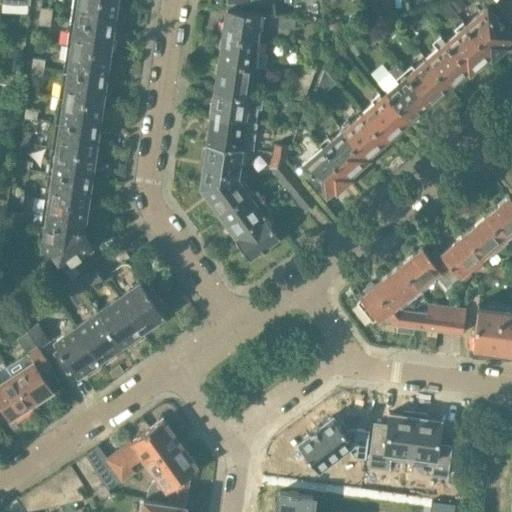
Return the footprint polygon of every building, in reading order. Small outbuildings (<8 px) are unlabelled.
[(70,21),(110,27),(112,15),(116,16),(118,1),(114,1),(107,0),(77,0),(76,8),(72,8),(70,21)] [(458,13),(466,5),(461,0),(449,0),(447,1),(458,13)] [(448,17),(455,11),(447,1),(434,5),(445,17),(448,17)] [(39,15),(51,16),(53,8),(40,6),(39,15)] [(503,30),(505,29),(486,6),(465,24),(489,53),(490,53),(488,54),(491,58),(505,45),(502,42),(508,36),(503,30)] [(256,40),(258,25),(263,26),(265,15),(228,9),(226,19),(222,20),(221,29),(224,32),(223,35),(256,40)] [(39,15),(38,23),(50,25),(51,16),(39,15)] [(429,22),(422,15),(413,17),(413,18),(422,27),(429,22)] [(280,17),(278,28),(295,30),(297,19),(280,17)] [(327,25),(330,33),(344,29),(341,20),(327,25)] [(108,38),(110,27),(70,21),(68,33),(72,33),(70,46),(106,52),(111,52),(113,39),(108,38)] [(489,53),(465,24),(462,21),(454,28),(456,31),(446,41),(470,69),(470,70),(472,69),(475,70),(482,64),(482,60),(488,54),(490,53),(489,53)] [(378,28),(369,31),(377,40),(379,42),(385,37),(378,28)] [(361,34),(371,45),(377,40),(369,31),(361,34)] [(221,50),(219,61),(253,66),(266,68),(268,55),(259,54),(261,41),(256,40),(223,35),(223,36),(220,38),(218,47),(221,50)] [(437,48),(426,58),(448,85),(450,84),(453,85),(460,78),(460,75),(466,69),(468,71),(470,70),(470,69),(446,41),(443,38),(435,45),(437,48)] [(341,58),(347,52),(339,44),(333,49),(341,58)] [(64,59),(63,72),(102,78),(104,66),(109,66),(111,52),(106,52),(70,46),(68,59),(64,59)] [(33,57),(32,65),(44,67),(45,59),(33,57)] [(448,85),(426,58),(414,69),(411,65),(403,72),(429,102),(438,94),(441,95),(448,90),(447,86),(448,85)] [(12,71),(20,72),(21,60),(13,59),(12,71)] [(251,79),(253,66),(219,61),(219,63),(215,64),(214,71),(217,73),(214,91),(248,96),(249,92),(253,93),(255,79),(251,79)] [(302,63),(301,72),(313,74),(316,66),(302,63)] [(386,93),(408,119),(410,118),(412,120),(419,117),(422,111),(420,109),(429,102),(403,72),(395,64),(388,71),(389,72),(377,82),(386,93)] [(43,76),(44,67),(32,65),(30,74),(43,76)] [(304,99),(313,74),(301,72),(296,71),(292,97),(304,99)] [(0,81),(17,83),(18,73),(1,72),(0,81)] [(101,89),(102,78),(63,72),(61,84),(65,84),(63,97),(99,103),(103,103),(105,90),(101,89)] [(324,92),(318,84),(314,94),(317,98),(324,92)] [(211,112),(210,116),(255,122),(258,107),(261,108),(263,98),(248,96),(214,91),(212,102),(209,103),(208,109),(211,112)] [(386,93),(382,96),(379,93),(372,99),(374,102),(362,113),(385,140),(386,138),(390,139),(397,133),(397,129),(405,122),(408,119),(386,93)] [(57,109),(55,122),(95,128),(96,117),(101,117),(103,103),(99,103),(63,97),(61,110),(57,109)] [(299,102),(288,100),(286,111),(298,114),(301,107),(299,102)] [(26,108),(24,117),(36,119),(38,110),(26,108)] [(301,119),(308,128),(314,123),(304,111),(302,117),(301,119)] [(340,126),(343,129),(367,158),(369,157),(367,155),(373,149),(377,150),(384,144),(384,140),(385,140),(362,113),(351,122),(348,119),(340,126)] [(205,126),(208,129),(206,142),(242,148),(253,150),(257,123),(255,122),(210,116),(210,118),(206,120),(205,126)] [(93,140),(95,128),(55,122),(54,131),(50,130),(47,147),(55,148),(91,154),(95,154),(97,141),(93,140)] [(30,143),(31,131),(22,129),(20,142),(30,143)] [(323,147),(347,175),(349,178),(350,177),(348,175),(356,168),(359,169),(366,163),(366,159),(367,158),(343,129),(331,139),(328,136),(320,143),(323,147)] [(201,176),(238,173),(242,148),(206,142),(205,147),(202,148),(201,153),(204,156),(201,176)] [(8,144),(0,143),(0,150),(8,152),(8,144)] [(273,152),(287,155),(288,144),(274,143),(273,152)] [(347,175),(323,147),(295,170),(303,179),(308,174),(318,185),(319,184),(327,193),(334,186),(336,189),(349,178),(347,175)] [(49,160),(47,172),(87,179),(89,168),(93,168),(95,154),(91,154),(55,148),(54,161),(49,160)] [(287,155),(273,152),(269,167),(284,164),(287,155)] [(30,161),(18,159),(17,167),(29,169),(30,161)] [(284,164),(269,167),(277,177),(287,169),(284,165),(284,164)] [(16,176),(28,177),(29,169),(17,167),(16,176)] [(287,169),(277,177),(291,193),(301,185),(287,169)] [(85,191),(87,179),(47,172),(45,185),(49,186),(48,199),(84,204),(88,205),(90,192),(85,191)] [(247,194),(249,193),(248,192),(237,177),(238,173),(201,176),(199,186),(210,202),(209,205),(214,211),(217,211),(219,214),(247,194)] [(315,201),(301,185),(291,193),(305,210),(315,201)] [(232,233),(234,236),(258,217),(263,214),(270,209),(255,189),(249,193),(247,194),(219,214),(226,225),(225,227),(229,232),(232,233)] [(486,214),(504,236),(511,229),(511,198),(509,195),(486,214)] [(39,225),(44,225),(80,230),(81,219),(86,220),(88,205),(84,204),(48,199),(46,211),(41,211),(39,225)] [(9,219),(21,221),(23,211),(11,210),(9,219)] [(249,257),(256,252),(257,253),(270,244),(269,242),(284,232),(276,222),(272,225),(263,214),(258,217),(234,236),(236,239),(235,242),(240,249),(243,249),(249,257)] [(481,255),(504,236),(486,214),(464,233),(463,233),(481,255)] [(62,267),(63,266),(71,277),(74,275),(95,261),(88,251),(92,248),(81,232),(81,230),(80,230),(44,225),(40,250),(51,252),(62,267)] [(458,274),(481,255),(463,233),(440,252),(453,268),(458,274)] [(433,259),(422,246),(400,264),(418,287),(437,272),(439,275),(438,277),(446,287),(451,282),(450,281),(458,274),(453,268),(440,252),(433,259)] [(101,262),(83,273),(91,284),(109,272),(101,262)] [(414,326),(415,326),(425,328),(436,329),(439,304),(427,302),(422,302),(421,310),(418,310),(396,307),(395,305),(418,287),(400,264),(359,296),(361,298),(358,302),(372,319),(376,317),(378,319),(385,313),(393,324),(399,324),(398,330),(414,332),(414,326)] [(495,277),(501,275),(505,274),(503,264),(492,267),(495,277)] [(82,290),(91,284),(83,273),(76,278),(80,287),(82,290)] [(80,287),(76,278),(74,275),(71,277),(65,282),(72,293),(80,287)] [(118,296),(142,330),(145,334),(159,324),(156,319),(164,314),(159,306),(163,303),(151,284),(146,288),(140,280),(130,286),(131,287),(118,296)] [(145,334),(142,330),(118,296),(96,311),(120,344),(127,339),(130,344),(145,334)] [(511,351),(511,307),(477,302),(471,346),(511,351)] [(451,305),(439,304),(436,329),(449,330),(451,305)] [(464,307),(451,305),(449,330),(461,332),(464,307)] [(113,348),(120,344),(96,311),(75,325),(102,364),(116,353),(113,348)] [(36,322),(25,329),(36,345),(38,347),(48,340),(36,322)] [(76,374),(84,369),(87,374),(102,364),(75,325),(63,333),(62,333),(53,339),(58,347),(53,350),(66,369),(71,365),(76,374)] [(51,390),(39,371),(49,364),(38,347),(36,345),(25,329),(15,336),(25,352),(4,366),(30,404),(51,390)] [(0,364),(0,403),(9,417),(30,404),(4,366),(2,363),(0,364)] [(374,421),(369,465),(389,468),(390,459),(409,461),(416,411),(404,410),(404,413),(390,411),(388,423),(374,421)] [(433,463),(432,473),(447,475),(452,444),(438,442),(441,418),(427,416),(427,413),(416,411),(409,461),(433,463)] [(333,413),(298,440),(303,446),(300,447),(312,463),(315,461),(319,467),(347,445),(355,455),(366,456),(369,428),(350,426),(345,429),(333,413)] [(163,416),(107,457),(97,444),(85,452),(93,462),(92,463),(108,489),(134,470),(130,464),(141,456),(157,477),(150,483),(147,488),(146,497),(165,500),(185,502),(189,472),(198,466),(185,447),(163,416)] [(92,463),(93,462),(85,452),(74,459),(100,498),(110,492),(108,489),(92,463)] [(69,462),(59,469),(78,500),(84,498),(78,488),(84,484),(69,462)] [(78,500),(59,469),(48,476),(65,503),(78,500)] [(65,503),(48,476),(38,483),(52,506),(65,503)] [(52,506),(38,483),(27,490),(39,509),(46,507),(50,506),(52,506)] [(320,511),(310,511),(313,494),(298,492),(298,490),(289,489),(289,491),(279,489),(276,511),(320,511)] [(39,509),(27,490),(16,497),(25,511),(34,509),(39,509)] [(0,511),(23,511),(25,511),(16,497),(0,507),(0,511)] [(183,511),(185,502),(165,500),(146,497),(143,497),(140,511),(183,511)] [(453,511),(455,501),(432,498),(429,511),(453,511)]
